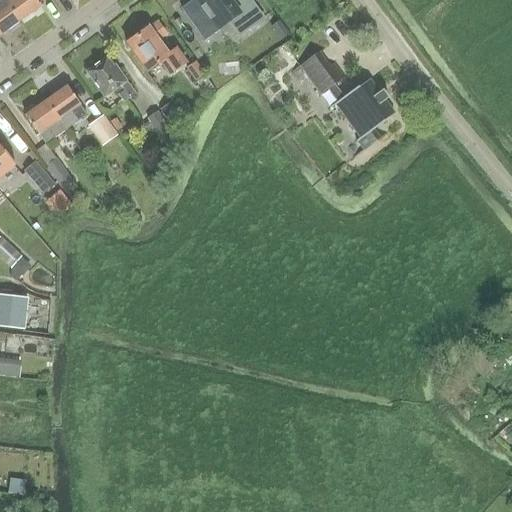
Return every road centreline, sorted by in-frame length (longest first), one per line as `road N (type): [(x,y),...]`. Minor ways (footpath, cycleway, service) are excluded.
road 1 (residential): [(511,188),(366,0)]
road 2 (residential): [(0,76),(107,0)]
